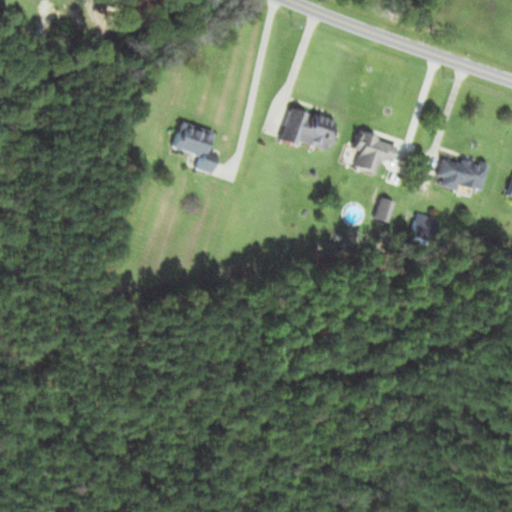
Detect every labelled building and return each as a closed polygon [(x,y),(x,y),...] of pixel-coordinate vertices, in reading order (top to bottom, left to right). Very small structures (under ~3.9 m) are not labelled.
[(320,150),(329,118),(288,107),(280,139),(320,150)] [(167,146),(192,153),(188,167),(208,173),(213,153),(204,150),(210,130),(175,120),(167,146)] [(373,172),(377,157),(387,160),(392,142),(353,132),(345,165),(373,172)] [(479,193),(487,167),(441,152),(433,179),(479,193)] [(501,197),(511,200),(511,173),(509,172),(501,197)]
